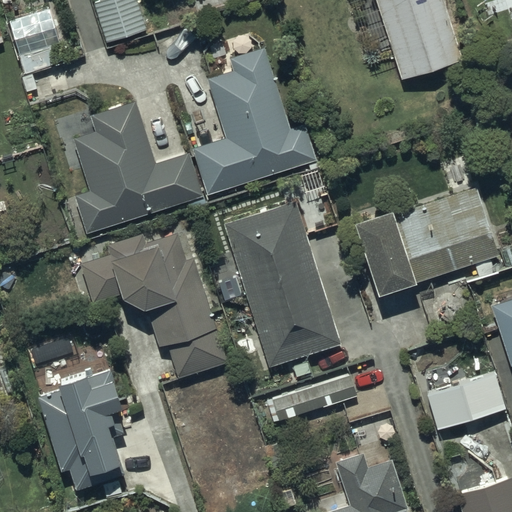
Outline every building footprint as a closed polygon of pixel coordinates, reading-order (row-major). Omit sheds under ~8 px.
[(145,28),(136,0),(93,0),(92,0),(105,41),(145,28)] [(373,0),(398,78),(460,58),(441,0),(373,0)] [(223,137),(190,147),(203,193),(313,158),(301,122),(286,127),(261,47),(227,57),(230,69),(204,78),(223,137)] [(31,73),(18,77),(26,105),(68,93),(61,68),(32,77),(31,73)] [(151,163),(131,102),(86,114),(91,131),(70,137),(85,190),(71,194),(82,232),(198,194),(184,152),(151,163)] [(389,207),(386,198),(348,210),(371,283),(382,279),(384,285),(474,254),(479,267),(494,262),(489,249),(498,246),(475,178),(389,207)] [(289,198),(219,221),(264,365),(336,341),(289,198)] [(141,241),(138,233),(104,243),(107,252),(76,261),(88,302),(114,295),(135,307),(142,304),(155,343),(164,340),(174,375),(222,361),(190,255),(181,258),(173,231),(141,241)] [(511,294),(487,303),(496,329),(487,332),(495,357),(503,355),(506,362),(511,360),(511,294)] [(83,375),(81,368),(52,377),(56,390),(38,395),(61,467),(69,464),(75,486),(124,470),(112,433),(124,430),(108,380),(113,378),(109,367),(83,375)] [(452,383),(451,381),(424,389),(435,429),(466,420),(467,426),(500,417),(487,373),(452,383)] [(353,394),(346,374),(270,398),(276,418),(353,394)] [(364,465),(359,450),(331,459),(343,492),(313,503),(316,510),(311,511),(402,511),(400,504),(403,503),(387,457),(364,465)] [(511,511),(511,497),(505,474),(452,491),(458,511),(511,511)]
